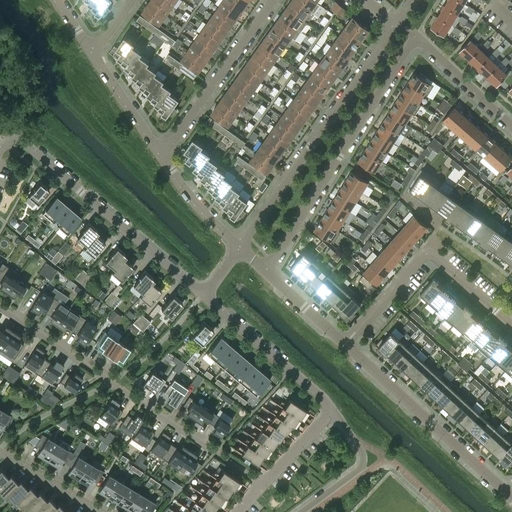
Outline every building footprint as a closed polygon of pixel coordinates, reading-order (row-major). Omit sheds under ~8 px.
[(111,0),(97,0),(92,7),(90,9),(100,17),(103,12),(106,14),(111,8),(108,6),(109,3),(111,0)] [(163,0),(151,0),(149,3),(166,15),(172,7),(163,0)] [(228,0),(224,0),(219,7),(236,19),(242,10),(228,0)] [(246,0),(228,0),(242,10),(249,1),(246,0)] [(294,0),(292,0),(287,8),(304,20),(308,23),(314,14),(310,11),(294,0)] [(312,0),(294,0),(310,11),(314,14),(320,5),(316,3),(312,0)] [(457,14),(464,3),(458,0),(448,0),(445,6),(457,14)] [(335,12),(339,5),(335,2),(331,9),(335,12)] [(149,3),(142,13),(159,25),(166,15),(149,3)] [(468,5),(465,10),(471,15),(475,9),(468,5)] [(445,6),(438,17),(451,25),(457,14),(445,6)] [(219,7),(213,16),(230,28),(236,19),(219,7)] [(341,17),(345,11),(341,7),(337,14),(341,17)] [(287,8),(280,17),(298,29),(301,32),(308,23),(304,20),(287,8)] [(213,16),(207,25),(224,37),(230,28),(213,16)] [(468,20),(461,16),(458,21),(465,25),(468,20)] [(280,17),(274,26),(291,38),(295,40),(301,32),(298,29),(280,17)] [(353,17),(344,29),(361,41),(368,31),(369,31),(353,17)] [(444,36),(451,25),(438,17),(431,28),(444,36)] [(146,27),(153,32),(156,27),(149,23),(146,27)] [(207,25),(200,33),(217,45),(224,37),(207,25)] [(274,26),(268,34),(285,47),(288,49),(295,40),(291,38),(274,26)] [(159,37),(163,32),(156,27),(153,32),(159,37)] [(461,31),(455,27),(451,32),(458,36),(461,31)] [(338,38),(355,50),(361,41),(344,29),(338,38)] [(473,37),(477,41),(483,35),(478,31),(473,37)] [(163,32),(159,37),(166,41),(169,37),(163,32)] [(200,33),(194,42),(211,54),(217,45),(200,33)] [(268,34),(262,43),(279,55),(285,47),(268,34)] [(109,53),(121,61),(122,61),(132,47),(133,47),(135,44),(124,37),(117,47),(114,45),(109,53)] [(172,46),(173,45),(175,42),(176,41),(169,37),(166,41),(172,46)] [(349,59),(355,50),(338,38),(332,46),(349,59)] [(460,51),(469,60),(479,49),(470,40),(460,51)] [(488,40),(482,45),(486,50),(492,44),(488,40)] [(194,42),(188,51),(205,63),(211,54),(194,42)] [(262,43),(255,52),(273,64),(279,55),(262,43)] [(327,43),(321,51),(326,55),(325,55),(343,67),(349,59),(332,46),(332,47),(327,43)] [(142,54),(133,47),(132,47),(122,61),(121,61),(119,64),(129,70),(129,71),(140,56),(142,54)] [(501,52),(497,48),(491,54),(495,58),(501,52)] [(469,60),(478,69),(488,57),(479,49),(469,60)] [(188,51),(182,60),(198,72),(205,63),(188,51)] [(255,52),(249,61),(266,73),(273,64),(255,52)] [(165,60),(172,64),(175,59),(169,55),(165,60)] [(336,76),(343,67),(325,55),(319,64),(336,76)] [(127,73),(136,80),(137,80),(147,65),(148,65),(149,63),(140,56),(129,71),(129,70),(127,73)] [(478,69),(487,77),(497,66),(488,57),(478,69)] [(506,57),(500,63),(504,67),(510,61),(506,57)] [(175,59),(172,64),(178,69),(181,64),(175,59)] [(249,61),(243,70),(260,82),(266,73),(249,61)] [(181,64),(178,69),(184,73),(187,68),(181,64)] [(313,73),(330,85),(336,76),(319,64),(313,73)] [(157,72),(148,65),(147,65),(137,80),(136,80),(134,82),(144,89),(155,74),(155,75),(157,72)] [(497,66),(487,77),(496,86),(507,75),(497,66)] [(243,70),(237,79),(254,91),(260,82),(243,70)] [(324,94),(330,85),(313,73),(307,82),(324,94)] [(414,73),(408,83),(427,95),(433,86),(424,80),(426,77),(420,73),(418,76),(414,73)] [(142,91),(151,98),(162,84),(164,81),(155,75),(155,74),(144,89),(142,91)] [(237,79),(230,87),(247,100),(254,91),(237,79)] [(307,82),(301,90),(318,102),(324,94),(307,82)] [(427,96),(427,95),(408,83),(401,93),(421,105),(418,103),(424,94),(427,96)] [(151,98),(149,101),(159,107),(169,93),(170,93),(172,90),(162,84),(151,98)] [(230,87),(224,96),(241,108),(247,100),(230,87)] [(295,99),(312,111),(318,102),(301,90),(295,99)] [(179,100),(170,93),(169,93),(159,107),(157,110),(167,117),(170,112),(173,114),(177,109),(174,106),(179,100)] [(395,103),(415,115),(421,105),(401,93),(395,103)] [(224,96),(218,105),(235,117),(241,108),(224,96)] [(306,119),(312,111),(295,99),(289,107),(306,119)] [(415,116),(415,115),(395,103),(389,112),(406,123),(412,114),(415,116)] [(218,105),(211,114),(229,126),(235,117),(218,105)] [(463,114),(455,106),(443,120),(451,127),(463,114)] [(289,107),(283,115),(300,128),(306,119),(289,107)] [(383,122),(400,133),(406,123),(389,112),(383,122)] [(471,121),(463,114),(451,127),(459,135),(471,121)] [(276,124),(293,136),(300,128),(283,115),(276,124)] [(459,135),(467,142),(480,128),(471,121),(459,135)] [(393,143),(400,133),(383,122),(377,132),(393,143)] [(215,129),(222,133),(225,129),(219,124),(215,129)] [(287,146),(293,136),(276,124),(270,133),(287,146)] [(488,135),(480,128),(467,142),(476,149),(488,135)] [(222,133),(229,138),(232,134),(225,129),(222,133)] [(370,142),(387,153),(393,143),(377,132),(370,142)] [(263,143),(280,155),(287,146),(270,133),(263,143)] [(229,138),(235,143),(239,138),(232,134),(229,138)] [(496,143),(488,135),(476,149),(484,156),(496,143)] [(235,143),(242,148),(242,147),(245,144),(245,143),(239,138),(235,143)] [(183,147),(178,154),(190,163),(201,149),(203,146),(193,139),(186,149),(183,147)] [(381,162),(387,153),(370,142),(364,152),(381,162)] [(263,143),(257,152),(274,164),(280,155),(263,143)] [(504,150),(496,143),(484,156),(492,164),(504,150)] [(245,144),(242,147),(251,153),(253,150),(245,144)] [(190,163),(188,166),(197,172),(198,172),(208,158),(209,158),(211,155),(201,149),(190,163)] [(418,157),(418,158),(422,161),(423,160),(425,156),(428,158),(430,154),(424,149),(421,153),(418,157)] [(511,157),(511,156),(504,150),(492,164),(500,171),(511,157)] [(274,164),(257,152),(250,161),(267,173),(274,164)] [(375,172),(381,162),(364,152),(358,161),(375,172)] [(235,161),(241,166),(244,161),(238,156),(235,161)] [(197,172),(196,175),(205,181),(205,182),(216,167),(218,165),(209,158),(208,158),(198,172),(197,172)] [(247,170),(251,165),(244,161),(241,166),(247,170)] [(205,181),(203,184),(212,191),(213,191),(223,176),(225,174),(227,171),(218,165),(216,167),(205,182),(205,181)] [(256,169),(251,165),(247,170),(253,174),(256,169)] [(362,178),(364,175),(357,171),(355,174),(351,171),(345,181),(362,192),(368,182),(362,178)] [(409,190),(419,197),(432,178),(422,172),(409,190)] [(464,176),(458,183),(466,189),(472,182),(475,178),(470,174),(467,178),(464,176)] [(499,180),(503,184),(508,178),(504,175),(499,180)] [(212,191),(210,193),(220,200),(231,186),(233,183),(223,176),(213,191),(212,191)] [(432,178),(419,197),(428,203),(439,188),(430,181),(432,179),(432,178)] [(220,200),(218,203),(227,209),(238,195),(240,192),(244,185),(236,179),(233,183),(231,186),(220,200)] [(356,202),(362,192),(345,181),(339,191),(356,202)] [(401,185),(394,181),(390,186),(398,191),(401,185)] [(29,197),(25,201),(33,209),(37,204),(49,190),(39,182),(27,195),(29,197)] [(259,190),(262,192),(267,185),(264,183),(259,190)] [(428,203),(438,210),(449,195),(439,188),(428,203)] [(227,209),(225,212),(235,219),(238,214),(241,216),(246,210),(243,208),(248,202),(247,201),(248,199),(251,195),(242,189),(240,192),(238,195),(227,209)] [(333,201),(350,212),(356,202),(339,191),(333,201)] [(449,195),(438,210),(447,217),(445,219),(446,219),(458,202),(449,195)] [(42,213),(50,220),(64,204),(59,199),(58,200),(56,198),(57,197),(56,196),(42,213)] [(255,204),(248,199),(247,201),(248,202),(243,208),(246,210),(249,213),(255,204)] [(343,222),(350,212),(333,201),(327,211),(343,222)] [(450,221),(456,225),(469,206),(467,208),(458,202),(446,219),(449,221),(450,221)] [(65,204),(64,204),(50,220),(59,227),(73,211),(67,206),(66,207),(64,205),(65,204)] [(469,206),(456,225),(461,229),(460,229),(465,232),(477,215),(473,213),(475,210),(469,206)] [(73,211),(59,227),(67,235),(81,218),(75,213),(75,214),(72,212),(73,211)] [(337,231),(343,222),(327,211),(320,221),(340,233),(337,231)] [(407,223),(421,236),(428,227),(414,215),(407,223)] [(468,234),(474,238),(486,222),(477,215),(465,232),(468,235),(468,234)] [(11,226),(12,226),(16,229),(19,225),(16,222),(16,220),(14,218),(11,218),(9,221),(9,224),(11,226)] [(16,229),(15,230),(20,234),(27,225),(23,221),(19,225),(16,229)] [(334,243),(340,233),(320,221),(314,230),(334,243)] [(486,222),(474,238),(480,242),(479,243),(483,246),(495,229),(486,222)] [(421,236),(407,223),(400,232),(413,244),(421,236)] [(495,229),(483,246),(487,248),(493,252),(505,236),(509,229),(500,223),(499,224),(495,229)] [(88,224),(77,237),(86,245),(86,246),(95,235),(96,235),(98,232),(88,224)] [(413,244),(400,232),(392,240),(406,252),(413,244)] [(28,234),(25,238),(31,243),(34,239),(28,234)] [(82,250),(80,252),(90,259),(92,256),(93,257),(105,243),(96,235),(95,235),(86,246),(86,245),(82,250)] [(34,239),(31,243),(38,247),(40,244),(43,241),(36,236),(34,239)] [(511,240),(505,236),(493,252),(498,255),(498,256),(502,259),(511,245),(511,240)] [(406,252),(392,240),(385,248),(399,260),(406,252)] [(511,245),(502,259),(506,262),(506,261),(511,265),(511,245)] [(123,259),(124,259),(126,256),(116,248),(105,261),(114,269),(123,259)] [(399,260),(385,248),(378,256),(392,269),(399,260)] [(58,251),(53,257),(50,260),(55,264),(62,255),(58,251)] [(44,255),(50,260),(53,257),(47,252),(44,255)] [(294,258),(288,265),(299,275),(312,260),(304,252),(297,260),(294,258)] [(372,252),(365,260),(371,265),(384,277),(392,269),(378,256),(372,252)] [(133,267),(124,259),(123,259),(114,269),(110,274),(111,274),(112,273),(121,281),(133,267)] [(312,260),(299,275),(300,274),(308,281),(320,267),(312,260)] [(320,267),(308,281),(316,288),(328,275),(329,275),(331,272),(335,267),(327,260),(320,267)] [(39,272),(44,276),(51,266),(45,262),(39,272)] [(371,265),(363,273),(377,285),(384,277),(371,265)] [(0,288),(6,293),(18,275),(5,266),(0,273),(0,282),(2,283),(0,286),(0,288)] [(57,270),(51,266),(44,276),(50,280),(57,270)] [(74,278),(79,282),(87,273),(82,269),(74,278)] [(133,285),(142,293),(151,283),(152,283),(154,280),(144,272),(133,285)] [(92,277),(87,273),(79,282),(84,287),(92,277)] [(18,275),(6,293),(14,298),(17,293),(23,298),(29,289),(16,280),(19,275),(18,275)] [(328,275),(316,288),(324,296),(339,279),(336,282),(329,275),(328,275)] [(430,282),(427,280),(422,285),(425,288),(420,293),(429,301),(442,286),(437,282),(438,281),(434,278),(430,282)] [(339,279),(324,296),(332,303),(347,286),(339,279)] [(142,293),(138,298),(139,298),(140,297),(149,304),(161,291),(152,283),(151,283),(142,293)] [(347,286),(332,303),(339,310),(338,311),(339,312),(353,297),(352,297),(355,294),(347,286)] [(442,286),(429,301),(437,309),(451,293),(448,290),(447,291),(442,286)] [(42,291),(30,309),(38,314),(41,310),(47,314),(56,300),(60,294),(53,289),(49,295),(42,291)] [(108,305),(116,296),(111,292),(104,301),(108,305)] [(451,293),(437,309),(446,316),(459,301),(454,297),(455,296),(451,293)] [(56,300),(47,314),(53,318),(50,322),(57,327),(69,309),(63,304),(67,298),(60,294),(56,300)] [(116,296),(108,305),(113,309),(121,300),(116,296)] [(172,296),(161,309),(171,318),(182,304),(172,296)] [(353,297),(339,312),(349,321),(356,315),(353,312),(361,304),(353,297)] [(459,301),(446,316),(444,319),(452,326),(468,308),(465,305),(464,306),(459,301)] [(453,327),(451,330),(459,337),(463,332),(463,331),(476,316),(471,312),(472,312),(468,308),(452,326),(453,327)] [(69,309),(57,327),(64,332),(67,327),(73,331),(82,318),(69,309)] [(129,310),(125,313),(131,318),(134,314),(129,310)] [(121,317),(113,311),(108,318),(117,324),(121,317)] [(133,323),(138,327),(145,318),(141,314),(133,323)] [(476,316),(463,331),(472,339),(485,323),(482,321),(476,316)] [(82,318),(73,331),(79,335),(76,340),(84,345),(96,327),(82,318)] [(145,318),(138,327),(143,331),(150,322),(145,318)] [(203,322),(192,336),(202,344),(213,331),(203,322)] [(485,323),(472,339),(480,347),(494,331),(489,328),(489,327),(485,323)] [(0,349),(13,331),(5,326),(2,331),(0,329),(0,349)] [(118,339),(121,334),(110,327),(106,332),(118,339)] [(20,336),(13,331),(0,349),(14,359),(23,345),(17,340),(20,336)] [(97,347),(108,355),(118,341),(104,331),(96,343),(98,345),(97,347)] [(494,331),(480,347),(481,347),(478,349),(487,357),(503,339),(500,336),(499,336),(494,331)] [(382,338),(375,345),(386,355),(399,340),(391,332),(384,341),(382,338)] [(214,360),(229,344),(223,339),(222,340),(220,338),(221,337),(220,337),(206,353),(214,360)] [(399,340),(386,355),(387,354),(395,361),(410,344),(402,337),(399,340)] [(503,339),(487,357),(488,358),(490,355),(497,362),(511,346),(506,343),(506,342),(503,339)] [(132,351),(118,341),(108,355),(120,363),(122,360),(124,362),(132,351)] [(229,344),(214,360),(223,367),(237,351),(231,346),(231,347),(228,345),(229,344)] [(410,344),(395,361),(403,368),(415,355),(408,348),(411,345),(410,344)] [(511,347),(511,346),(497,362),(506,369),(511,362),(511,347)] [(24,365),(37,374),(47,361),(41,357),(44,352),(36,347),(24,365)] [(231,375),(245,358),(239,353),(239,354),(237,352),(237,351),(223,367),(231,375)] [(185,363),(190,367),(193,364),(198,358),(193,354),(185,363)] [(415,355),(403,368),(411,376),(426,359),(423,362),(415,355)] [(239,382),(253,365),(248,360),(247,361),(245,359),(245,358),(231,375),(239,382)] [(426,359),(411,376),(419,383),(434,367),(426,359)] [(53,365),(47,361),(37,374),(51,384),(63,365),(56,360),(53,365)] [(173,370),(178,374),(185,364),(179,360),(176,364),(173,370)] [(196,372),(199,369),(193,364),(190,367),(196,372)] [(7,379),(14,369),(8,365),(2,375),(7,379)] [(248,389),(262,372),(256,367),(255,368),(253,366),(254,365),(253,365),(239,382),(248,389)] [(434,367),(419,383),(427,391),(442,374),(434,367)] [(13,383),(20,373),(14,369),(7,379),(13,383)] [(151,371),(142,385),(150,390),(153,385),(159,390),(165,381),(151,371)] [(206,371),(203,374),(210,379),(212,375),(206,371)] [(262,372),(248,389),(256,396),(270,379),(264,374),(263,375),(261,373),(262,372)] [(72,377),(65,373),(59,382),(73,391),(82,378),(75,373),(72,377)] [(190,383),(196,387),(203,377),(197,373),(190,383)] [(442,374),(427,391),(435,398),(450,381),(442,374)] [(173,379),(164,393),(170,397),(167,401),(175,407),(187,388),(173,379)] [(214,382),(221,387),(223,384),(217,379),(214,382)] [(450,381),(435,398),(443,405),(458,389),(450,381)] [(221,387),(227,392),(230,389),(223,384),(221,387)] [(458,389),(443,405),(451,413),(466,396),(458,389)] [(45,404),(52,394),(46,390),(39,400),(45,404)] [(232,396),(238,400),(240,397),(234,392),(232,396)] [(466,396),(451,413),(459,420),(472,407),(474,404),(466,396)] [(186,414),(194,419),(202,406),(189,397),(183,406),(189,410),(186,414)] [(238,400),(244,405),(247,402),(240,397),(238,400)] [(119,403),(111,398),(99,416),(113,425),(122,411),(116,407),(119,403)] [(280,406),(283,408),(298,418),(299,419),(305,410),(291,400),(287,405),(283,402),(280,406)] [(472,407),(459,420),(467,428),(480,414),(485,409),(477,401),(474,404),(472,407)] [(210,424),(216,415),(202,406),(194,419),(201,424),(204,420),(210,424)] [(292,426),(298,418),(283,408),(280,412),(276,409),(273,413),(278,417),(290,425),(292,426)] [(0,410),(0,429),(6,418),(11,421),(13,418),(0,410)] [(480,414),(467,428),(475,435),(488,422),(480,414)] [(127,415),(118,428),(132,438),(144,420),(137,415),(134,419),(127,415)] [(216,415),(210,424),(216,428),(213,432),(220,437),(229,424),(216,415)] [(268,422),(271,424),(283,433),(285,434),(290,425),(278,417),(275,421),(270,418),(268,422)] [(132,438),(131,438),(145,447),(154,433),(148,429),(151,424),(144,420),(132,438)] [(488,422),(475,435),(483,443),(496,429),(488,422)] [(496,429),(483,443),(491,450),(507,433),(509,431),(501,423),(496,429)] [(278,441),(283,433),(271,424),(268,429),(263,426),(261,430),(264,432),(276,440),(278,441)] [(105,437),(102,441),(107,445),(108,445),(114,435),(109,431),(105,437)] [(164,460),(173,446),(167,442),(170,437),(162,432),(150,450),(164,460)] [(254,437),(257,439),(269,448),(271,449),(276,440),(264,432),(261,436),(256,433),(254,437)] [(511,438),(507,433),(491,450),(499,457),(498,458),(498,459),(511,444),(511,443),(511,438)] [(39,438),(35,445),(40,448),(37,453),(47,460),(57,444),(41,435),(39,438)] [(264,456),(269,448),(257,439),(254,444),(249,441),(247,445),(250,447),(262,456),(264,456)] [(511,443),(511,444),(498,459),(509,468),(511,464),(511,443)] [(57,444),(47,460),(58,466),(65,454),(70,457),(72,454),(57,444)] [(173,446),(164,460),(177,469),(189,450),(182,445),(179,450),(173,446)] [(75,460),(68,472),(78,478),(87,463),(77,457),(81,451),(76,447),(72,454),(70,457),(75,460)] [(257,464),(262,456),(250,447),(246,451),(242,448),(239,452),(257,464)] [(186,468),(194,473),(201,465),(194,460),(197,455),(189,450),(177,469),(183,473),(186,468)] [(139,466),(142,462),(146,457),(140,452),(133,463),(139,466)] [(87,463),(78,478),(89,485),(96,472),(101,475),(103,472),(87,463)] [(215,478),(231,489),(232,490),(239,481),(222,470),(219,475),(215,472),(212,476),(215,478)] [(10,475),(7,477),(0,484),(0,493),(3,497),(17,483),(13,479),(10,475)] [(98,490),(108,496),(117,481),(107,475),(98,490)] [(225,497),(231,489),(215,478),(212,482),(208,480),(205,484),(208,486),(224,496),(225,497)] [(19,481),(17,483),(3,497),(1,499),(6,495),(13,502),(27,489),(23,484),(19,481)] [(108,496),(117,502),(126,486),(117,481),(108,496)] [(29,486),(27,489),(13,502),(11,504),(11,505),(15,501),(22,508),(36,494),(32,490),(29,486)] [(126,486),(117,502),(126,507),(135,492),(126,486)] [(224,496),(208,486),(205,490),(201,487),(198,491),(201,493),(217,504),(218,505),(224,496)] [(36,494),(22,508),(20,510),(21,511),(25,506),(30,511),(33,511),(46,500),(42,496),(38,492),(36,494)] [(136,511),(145,498),(135,492),(126,507),(134,511),(136,511)] [(210,511),(211,511),(217,504),(201,493),(198,498),(194,495),(191,499),(194,501),(210,511)] [(48,498),(46,500),(33,511),(49,511),(55,506),(51,502),(48,498)] [(145,498),(136,511),(149,511),(154,503),(145,498)] [(209,511),(210,511),(194,501),(191,505),(187,502),(184,506),(187,508),(192,511),(209,511)]
